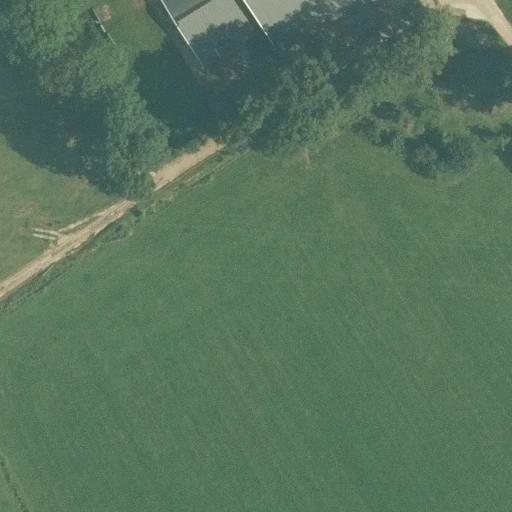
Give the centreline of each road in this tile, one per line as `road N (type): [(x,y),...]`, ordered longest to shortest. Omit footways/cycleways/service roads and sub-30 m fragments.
road 1 (unknown): [(141,184),(217,155),(444,0)]
road 2 (track): [(141,184),(0,277)]
